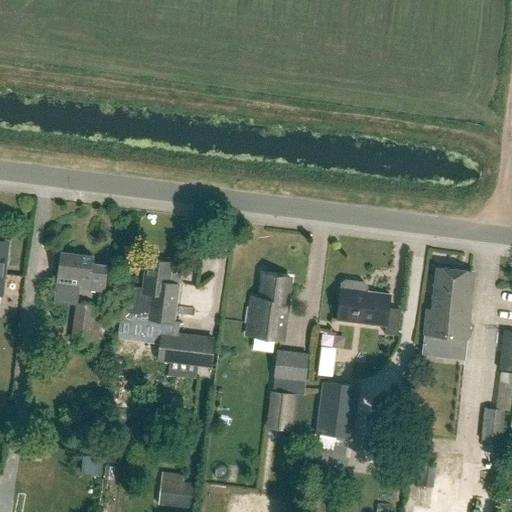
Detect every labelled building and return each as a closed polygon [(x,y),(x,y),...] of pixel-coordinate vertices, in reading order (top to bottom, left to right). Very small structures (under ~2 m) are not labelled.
[(104,292),(108,266),(91,264),(92,257),(61,253),(57,286),(79,289),(80,288),(104,292)] [(127,287),(123,317),(147,320),(148,319),(173,322),(178,284),(168,283),(171,263),(146,260),(142,289),(127,287)] [(467,340),(473,290),(469,290),(471,272),(437,267),(432,310),(427,309),(424,335),(467,340)] [(28,291),(29,270),(9,270),(9,291),(28,291)] [(248,331),(281,336),(290,279),(264,275),(260,299),(252,298),(248,331)] [(386,326),(390,295),(367,292),(367,287),(364,283),(345,281),(341,284),(337,319),(386,326)] [(97,345),(102,307),(78,304),(73,342),(97,345)] [(511,359),(511,331),(503,330),(499,370),(511,371),(511,359)] [(211,368),(215,337),(160,331),(157,361),(169,362),(167,376),(184,378),(186,364),(211,368)] [(324,341),(323,369),(339,369),(340,341),(324,341)] [(277,349),(273,377),(305,381),(308,353),(277,349)] [(353,438),(359,387),(322,382),(316,434),(319,434),(317,455),(346,459),(348,438),(353,438)] [(266,429),(292,432),(296,393),(270,390),(266,429)] [(502,442),(504,410),(484,409),(480,440),(502,442)] [(195,483),(161,479),(158,504),(192,509),(195,483)]
